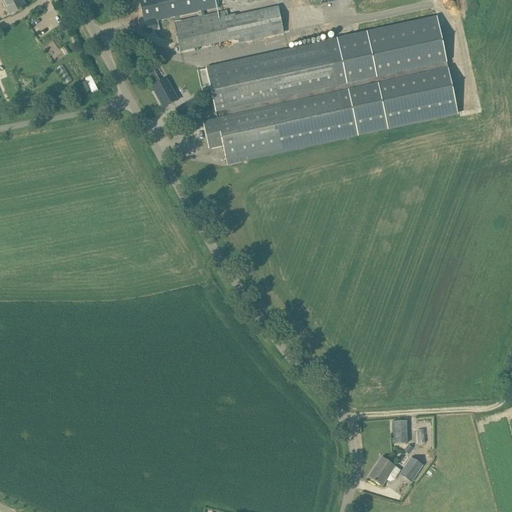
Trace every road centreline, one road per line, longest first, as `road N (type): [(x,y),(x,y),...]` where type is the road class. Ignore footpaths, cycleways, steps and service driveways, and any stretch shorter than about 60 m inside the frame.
road 1 (unclassified): [(344,511),(354,463),(350,434),(228,272),(130,102)]
road 2 (track): [(342,419),(492,408),(511,385)]
road 3 (unclassified): [(0,127),(130,102)]
